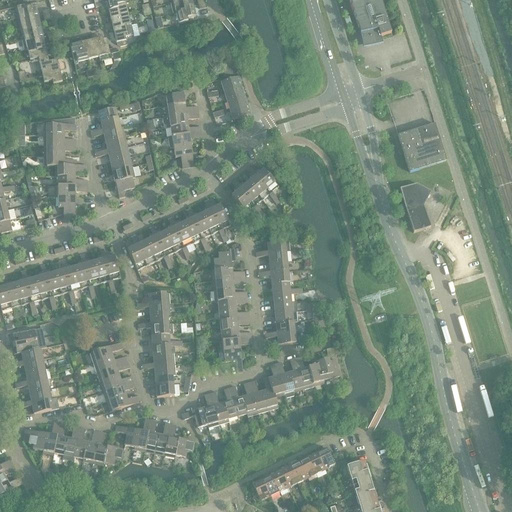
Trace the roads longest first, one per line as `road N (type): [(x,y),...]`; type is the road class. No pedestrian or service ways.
road 1 (tertiary): [(479,511),(437,355),(377,195)]
road 2 (residential): [(261,364),(249,252),(205,173)]
road 3 (residential): [(151,412),(136,371),(128,289),(105,223)]
road 4 (residential): [(151,412),(98,424),(63,416),(5,429)]
road 5 (residential): [(323,444),(349,432),(365,436),(388,511)]
road 6 (residential): [(261,364),(176,409),(151,412)]
